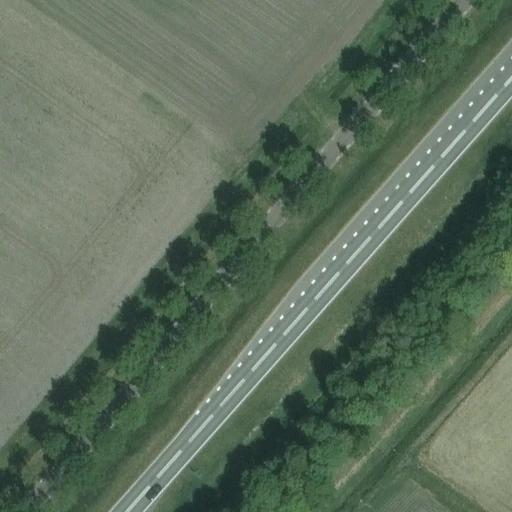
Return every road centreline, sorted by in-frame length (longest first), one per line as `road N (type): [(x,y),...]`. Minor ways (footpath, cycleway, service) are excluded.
road 1 (unclassified): [(22,511),(470,0)]
road 2 (trunk): [(125,511),(511,75)]
